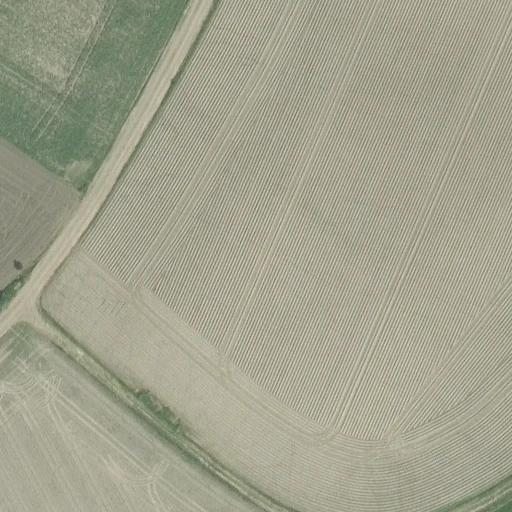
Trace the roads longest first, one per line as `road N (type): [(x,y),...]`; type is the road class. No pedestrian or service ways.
road 1 (track): [(18,304),(147,114),(205,0)]
road 2 (track): [(18,304),(87,375),(251,511)]
